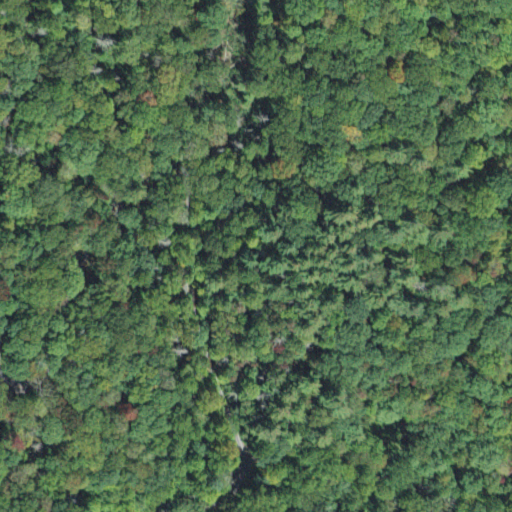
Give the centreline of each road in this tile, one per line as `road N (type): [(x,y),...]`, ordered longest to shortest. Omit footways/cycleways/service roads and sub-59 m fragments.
road 1 (residential): [(145,511),(213,503),(227,496),(239,469),(195,328),(194,193),(183,176)]
road 2 (residential): [(183,176),(161,170),(146,177),(91,241),(62,301),(46,371),(20,388),(0,379)]
road 3 (residential): [(0,290),(4,117),(23,65),(15,0)]
